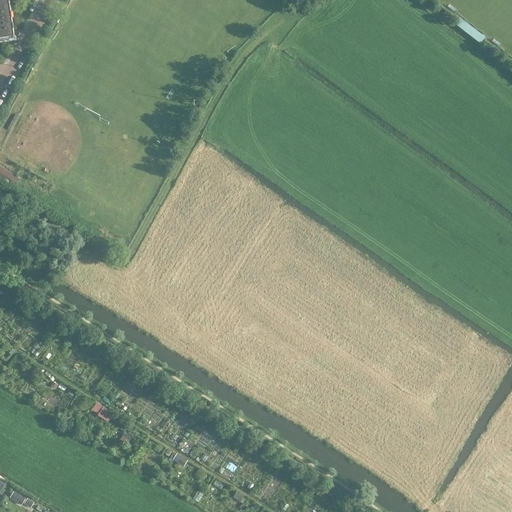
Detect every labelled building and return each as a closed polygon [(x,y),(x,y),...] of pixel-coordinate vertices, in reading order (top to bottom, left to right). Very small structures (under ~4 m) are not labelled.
[(0,7),(0,39),(15,37),(13,24),(10,6),(0,7)] [(464,21),(459,28),(482,42),(486,35),(464,21)] [(0,179),(24,194),(30,185),(0,167),(0,179)] [(58,328),(60,326),(66,330),(68,327),(58,320),(54,325),(58,328)] [(18,355),(15,362),(22,365),(23,361),(25,362),(26,360),(24,359),(25,358),(18,355)] [(140,373),(131,367),(129,370),(138,376),(140,373)] [(44,375),(50,379),(52,375),(47,372),(46,372),(42,369),(40,372),(44,375)] [(109,421),(113,414),(96,403),(92,410),(109,421)] [(126,426),(120,422),(116,427),(123,431),(125,432),(127,429),(125,428),(126,426)] [(131,438),(125,434),(124,433),(120,440),(127,445),(131,438)] [(184,465),(188,460),(177,454),(174,459),(184,465)] [(206,463),(212,466),(215,461),(209,458),(206,463)] [(207,474),(200,470),(196,477),(203,481),(207,474)] [(214,479),(211,485),(216,487),(217,485),(221,488),(223,484),(219,482),(214,479)] [(13,491),(10,498),(22,503),(25,497),(13,491)] [(233,498),(242,504),(246,497),(237,491),(233,498)] [(31,507),(34,503),(27,499),(24,503),(31,507)]
